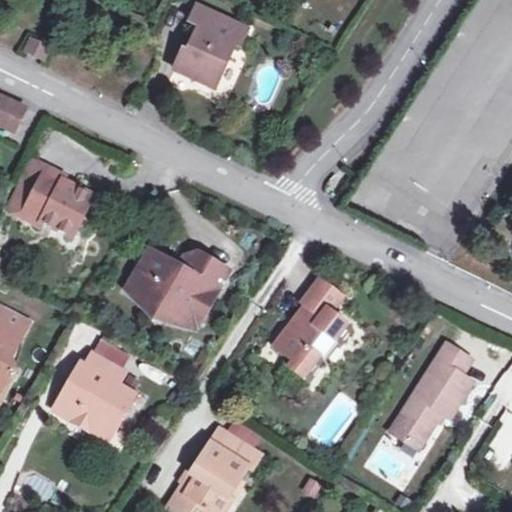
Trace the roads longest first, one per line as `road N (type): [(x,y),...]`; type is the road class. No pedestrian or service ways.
road 1 (residential): [(0,70),(276,207)]
road 2 (residential): [(276,207),(369,109),(438,0)]
road 3 (residential): [(276,207),(511,320)]
road 4 (unknown): [(81,314),(0,484)]
